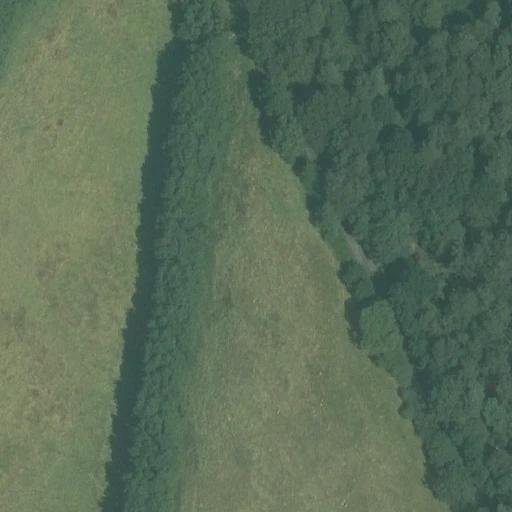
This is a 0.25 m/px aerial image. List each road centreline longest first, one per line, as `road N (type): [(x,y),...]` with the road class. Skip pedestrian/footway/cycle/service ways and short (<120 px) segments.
road 1 (track): [(487,511),(241,0)]
road 2 (track): [(230,0),(178,511)]
